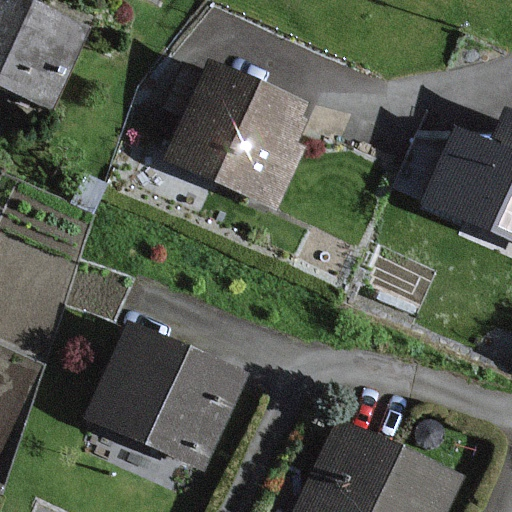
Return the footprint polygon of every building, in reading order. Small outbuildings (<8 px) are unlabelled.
[(78,33),(0,0),(0,85),(47,106),(78,33)] [(307,112),(196,71),(160,167),(272,208),(307,112)] [(511,122),(496,116),(483,147),(448,133),(415,210),(511,250),(511,122)] [(238,386),(118,333),(78,420),(198,474),(238,386)] [(436,511),(448,485),(329,435),(295,511),(436,511)]
